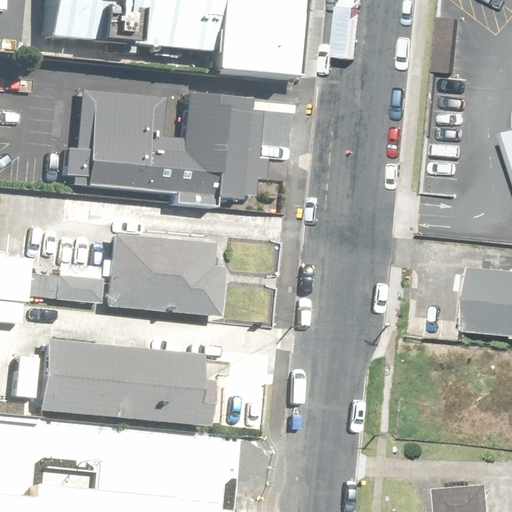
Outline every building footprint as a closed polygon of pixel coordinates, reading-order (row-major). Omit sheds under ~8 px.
[(195,0),(41,0),(38,46),(191,58),(195,0)] [(280,0),(201,0),(197,63),(275,69),(280,0)] [(231,104),(65,91),(58,185),(224,198),(231,104)] [(192,239),(92,231),(87,305),(187,312),(192,239)] [(81,260),(0,253),(0,300),(77,307),(81,260)] [(511,274),(472,271),(467,336),(511,339),(511,274)] [(185,349),(25,337),(19,412),(180,424),(185,349)] [(501,382),(425,380),(424,420),(416,419),(414,459),(422,459),(422,464),(498,466),(498,464),(511,464),(511,424),(500,424),(501,382)] [(0,498),(0,511),(209,511),(210,508),(36,491),(35,502),(0,498)]
